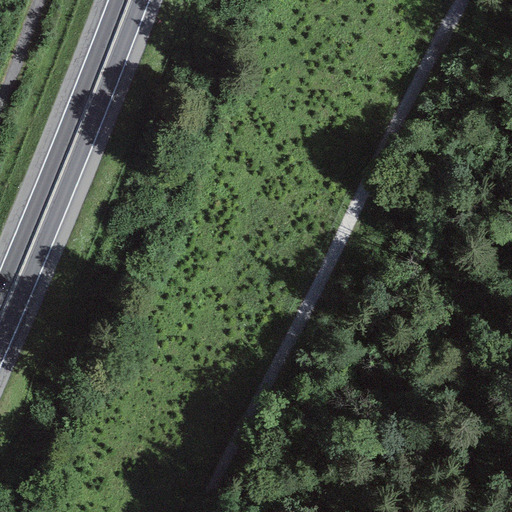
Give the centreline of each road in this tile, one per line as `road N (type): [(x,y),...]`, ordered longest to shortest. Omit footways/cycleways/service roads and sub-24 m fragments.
road 1 (track): [(192,511),(451,0)]
road 2 (trunk): [(0,342),(139,0)]
road 3 (trunk): [(118,0),(0,295)]
road 4 (track): [(0,114),(48,0)]
